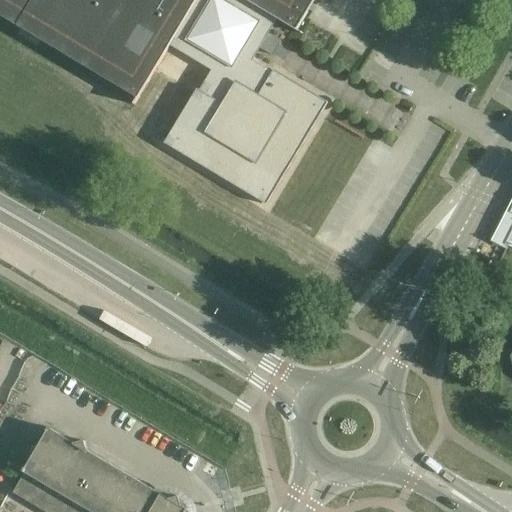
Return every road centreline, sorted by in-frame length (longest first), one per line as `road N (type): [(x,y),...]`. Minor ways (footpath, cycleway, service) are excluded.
road 1 (tertiary): [(222,347),(0,212)]
road 2 (unclassified): [(417,309),(511,144)]
